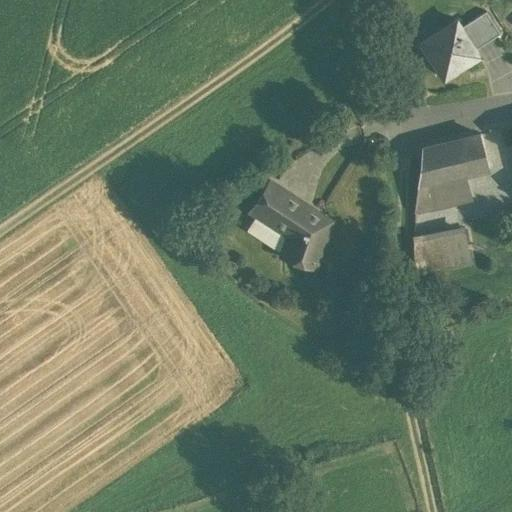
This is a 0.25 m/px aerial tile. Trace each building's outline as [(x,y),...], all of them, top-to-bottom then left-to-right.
[(485,12),(460,28),(475,50),(500,34),(485,12)] [(457,22),(455,20),(430,36),(436,46),(426,53),(443,78),(457,68),(455,65),(461,61),(463,64),(478,55),(460,28),(457,22)] [(478,136),(420,150),(417,185),(464,175),(488,170),(478,136)] [(464,175),(417,185),(414,214),(471,200),(464,175)] [(327,222),(300,213),(302,205),(272,185),(254,213),(257,214),(247,230),(284,254),(283,257),(312,267),(327,222)] [(460,232),(447,234),(454,268),(467,265),(460,232)] [(447,234),(413,240),(414,276),(454,268),(447,234)]
